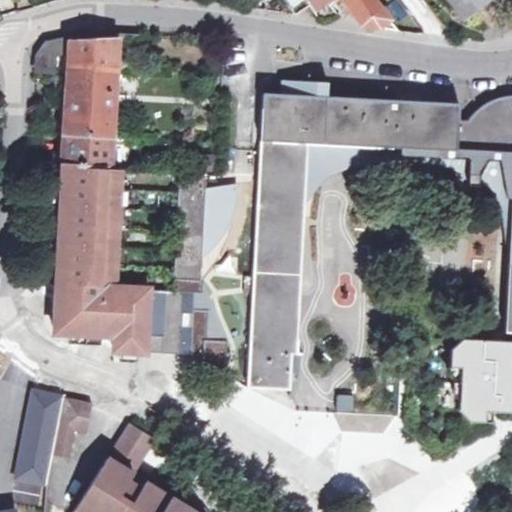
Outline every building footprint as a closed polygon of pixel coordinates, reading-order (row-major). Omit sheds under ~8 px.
[(283,0),(296,16),(309,7),(303,0),(283,0)] [(303,0),(309,7),(318,19),(325,20),(336,14),(326,1),(326,0),(303,0)] [(341,0),(362,26),(398,30),(373,0),(335,0),(336,0),(341,0)] [(448,0),(462,18),(488,0),(448,0)] [(34,74),(70,77),(70,72),(115,75),(115,73),(117,40),(67,38),(47,41),(36,55),(34,74)] [(112,141),(115,75),(70,72),(70,77),(66,137),(112,141)] [(511,152),(511,96),(509,97),(503,98),(497,100),(491,102),(486,105),(481,108),(476,112),(472,116),(468,121),(467,123),(456,122),(457,104),(421,101),(421,96),(393,92),(392,100),(328,97),(329,82),(283,79),(282,94),(264,93),(254,285),(254,298),(249,386),(291,388),(292,353),(296,353),(307,140),(511,152)] [(110,169),(112,141),(66,137),(64,165),(89,167),(110,169)] [(50,283),(60,283),(63,165),(53,164),(50,283)] [(63,165),(60,283),(60,284),(76,286),(76,311),(101,313),(102,309),(132,311),(136,288),(133,288),(120,287),(125,169),(110,169),(89,167),(64,165),(63,165)] [(206,173),(180,172),(176,281),(201,282),(203,238),(206,238),(205,241),(213,241),(218,231),(222,221),(228,204),(231,194),(207,193),(207,195),(205,195),(206,173)] [(136,288),(132,311),(126,353),(137,354),(140,354),(181,356),(182,330),(191,327),(192,317),(183,312),(184,294),(193,295),(203,295),(204,282),(201,282),(176,281),(175,291),(136,288)] [(209,296),(254,298),(254,285),(210,283),(209,296)] [(76,286),(60,284),(60,310),(76,311),(76,286)] [(183,312),(192,317),(193,295),(184,294),(183,312)] [(75,331),(105,333),(117,333),(116,347),(116,353),(122,353),(126,353),(132,311),(102,309),(101,313),(76,311),(75,331)] [(59,330),(75,331),(76,311),(60,310),(59,330)] [(190,356),(191,327),(182,330),(181,356),(190,356)] [(105,333),(75,331),(75,341),(104,343),(105,333)] [(469,423),(485,424),(486,413),(494,413),(511,414),(511,344),(461,341),(449,353),(448,367),(460,368),(458,412),(469,423)] [(137,354),(126,353),(124,363),(137,364),(137,354)] [(335,410),(352,410),(352,395),(335,394),(335,410)] [(93,411),(63,407),(53,465),(71,468),(76,438),(89,440),(93,411)] [(493,425),(494,413),(486,413),(485,424),(493,425)] [(363,446),(364,415),(337,414),(335,445),(363,446)] [(393,416),(364,415),(363,446),(392,447),(393,416)] [(195,511),(194,510),(191,511),(182,511),(141,486),(145,480),(130,470),(148,442),(122,426),(68,511),(195,511)]
